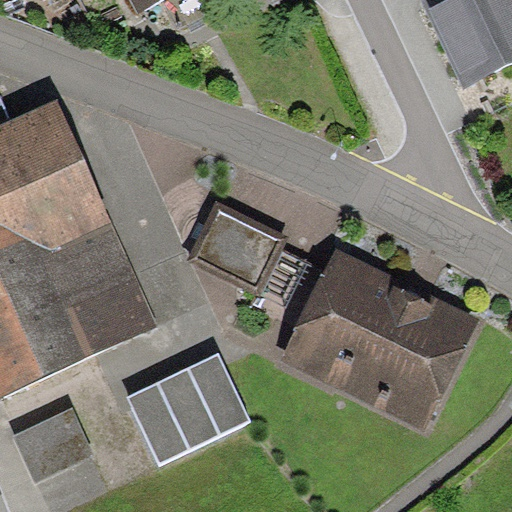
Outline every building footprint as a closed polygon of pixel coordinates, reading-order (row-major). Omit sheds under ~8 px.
[(130,0),(139,15),(168,0),(130,0)] [(511,0),(435,0),(424,6),(465,89),(511,66),(511,0)] [(0,118),(0,403),(161,330),(59,103),(4,127),(0,118)] [(287,241),(218,208),(192,263),(261,296),(287,241)] [(426,436),(481,328),(417,296),(333,253),(278,361),(426,436)] [(218,360),(130,398),(158,462),(246,423),(218,360)] [(72,408),(14,434),(36,480),(93,454),(72,408)]
